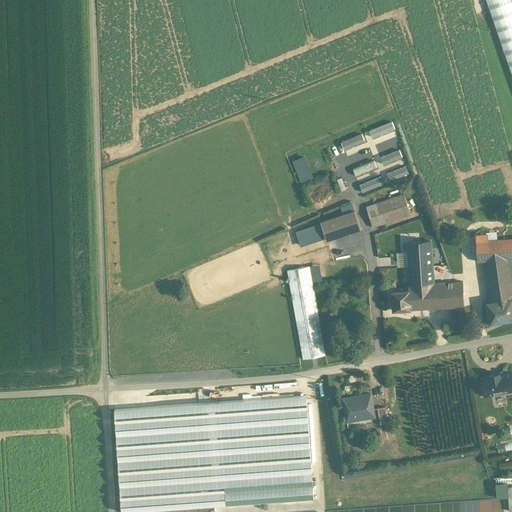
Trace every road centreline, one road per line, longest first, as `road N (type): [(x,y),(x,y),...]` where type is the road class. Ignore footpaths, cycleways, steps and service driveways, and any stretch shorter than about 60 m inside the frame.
road 1 (residential): [(107,389),(289,379),(511,338)]
road 2 (residential): [(98,0),(107,389)]
road 3 (unclassified): [(107,389),(114,511)]
